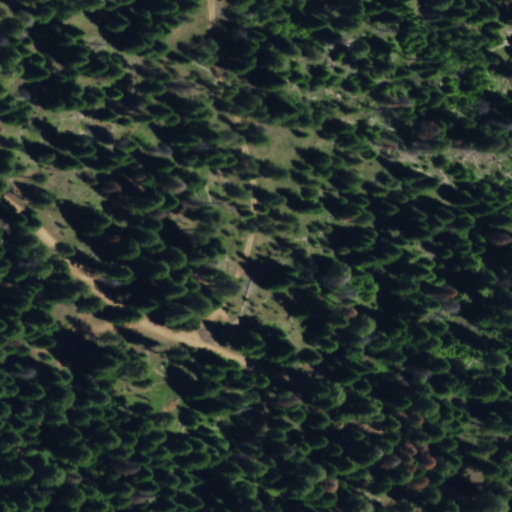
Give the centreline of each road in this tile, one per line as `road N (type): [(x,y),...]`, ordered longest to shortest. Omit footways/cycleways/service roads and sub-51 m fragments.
road 1 (track): [(0,129),(154,288),(507,511)]
road 2 (track): [(263,0),(260,259),(211,323)]
road 3 (track): [(25,511),(18,457),(85,326),(154,288)]
